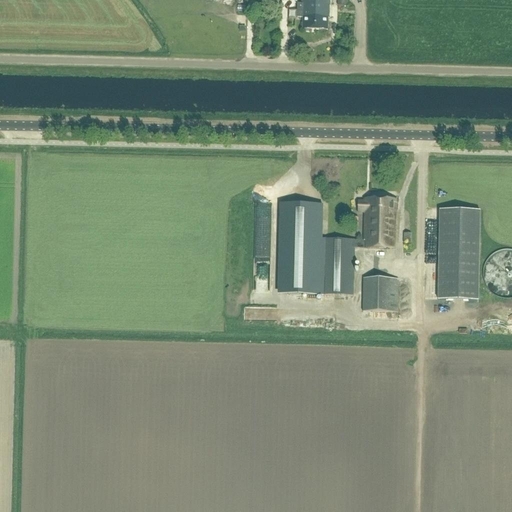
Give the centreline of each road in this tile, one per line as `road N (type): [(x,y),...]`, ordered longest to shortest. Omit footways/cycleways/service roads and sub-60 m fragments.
road 1 (unclassified): [(511,73),(0,59)]
road 2 (tertiary): [(511,138),(0,126)]
road 3 (track): [(422,339),(418,511)]
